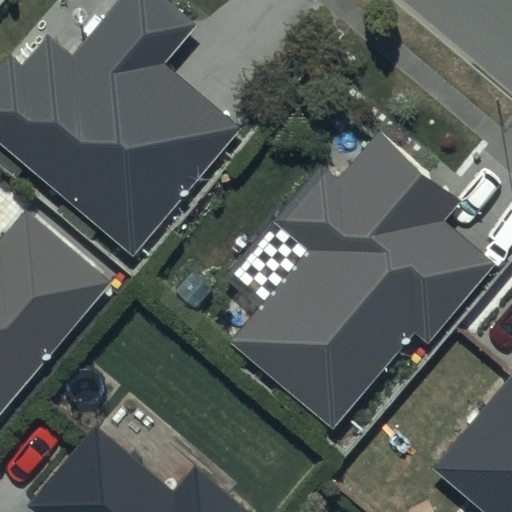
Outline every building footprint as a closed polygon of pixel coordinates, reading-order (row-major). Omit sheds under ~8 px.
[(197,24),(168,0),(117,0),(74,54),(48,33),(22,63),(8,52),(0,62),(0,144),(135,255),(239,129),(163,66),(197,24)] [(460,198),(379,130),(339,177),(323,164),(275,221),(306,248),(228,340),(332,427),(409,336),(426,350),(498,266),(442,219),(460,198)] [(0,230),(0,415),(114,278),(23,203),(0,230)] [(511,511),(511,375),(433,468),(485,511),(511,511)] [(173,491),(95,426),(29,504),(38,511),(251,511),(195,465),(173,491)]
